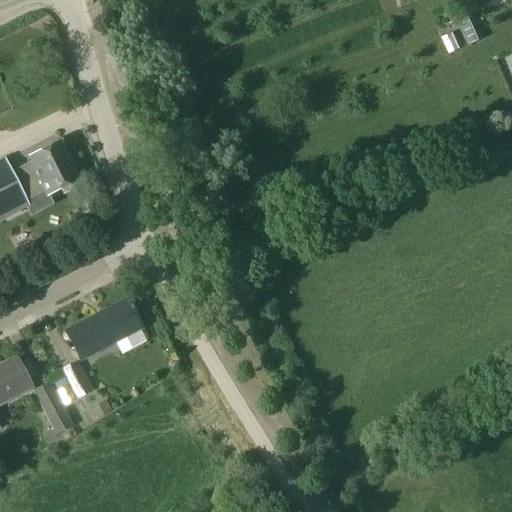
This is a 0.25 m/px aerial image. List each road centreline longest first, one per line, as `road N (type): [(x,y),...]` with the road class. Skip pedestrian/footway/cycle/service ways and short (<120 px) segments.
road 1 (unclassified): [(306,511),(142,240)]
road 2 (residential): [(142,240),(63,0)]
road 3 (residential): [(142,240),(0,317)]
